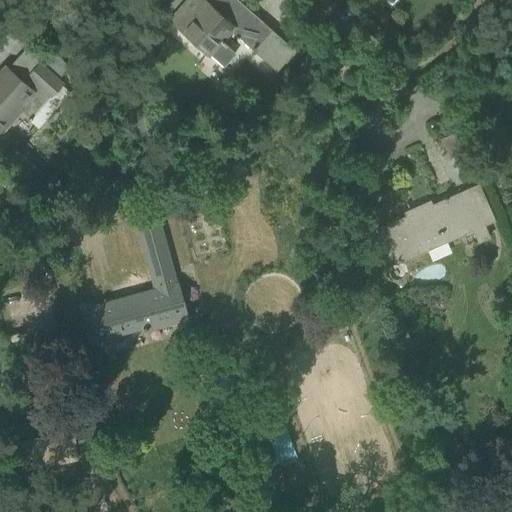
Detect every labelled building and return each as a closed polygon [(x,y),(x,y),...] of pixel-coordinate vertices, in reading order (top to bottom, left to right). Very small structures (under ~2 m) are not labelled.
[(183,0),(167,20),(223,65),(234,51),(223,41),(231,31),(238,37),(253,50),(256,47),(254,45),(270,28),(238,0),(183,0)] [(27,76),(49,94),(61,79),(41,61),(27,76)] [(0,135),(37,94),(4,65),(0,69),(0,135)] [(380,228),(376,230),(383,246),(387,245),(395,263),(471,229),(477,241),(489,236),(467,188),(446,197),(445,195),(442,197),(443,199),(411,213),(409,208),(403,211),(405,215),(379,226),(380,228)] [(7,214),(0,218),(0,233),(0,234),(14,225),(7,214)] [(86,307),(92,327),(95,339),(142,327),(143,330),(188,319),(178,279),(176,280),(165,239),(163,239),(158,220),(137,226),(155,288),(86,307)] [(95,431),(76,435),(79,451),(99,447),(95,431)] [(283,448),(271,451),(280,484),(291,481),(283,448)] [(275,482),(273,474),(265,477),(267,484),(275,482)]
